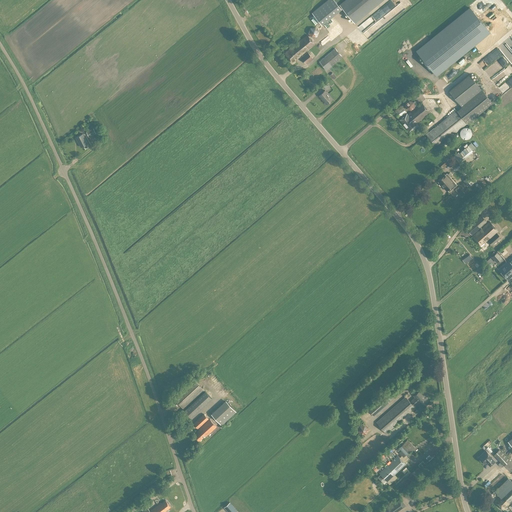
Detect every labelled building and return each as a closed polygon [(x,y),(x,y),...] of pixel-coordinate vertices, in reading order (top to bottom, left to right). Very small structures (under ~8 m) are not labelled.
[(273,7),(266,12),(270,17),(286,5),(282,0),(273,7)] [(327,0),(312,13),(322,24),(341,8),(334,0),(327,0)] [(350,0),(341,7),(355,24),(384,0),(350,0)] [(390,10),(402,1),(401,0),(393,0),(387,5),(390,10)] [(278,30),(297,18),(290,7),(271,20),(278,30)] [(436,75),(490,32),(470,7),(417,51),(436,75)] [(328,22),(330,25),(335,21),(332,17),(323,23),(324,25),(328,22)] [(369,19),(356,28),(360,34),(373,25),(369,19)] [(310,28),(307,33),(311,38),(317,37),(319,32),(316,27),(310,28)] [(315,44),(308,35),(285,53),(292,62),(315,44)] [(313,54),(319,49),(315,44),(309,50),(313,54)] [(347,57),(354,52),(351,47),(343,53),(347,57)] [(326,70),(342,57),(335,48),(319,61),(326,70)] [(511,49),(484,70),(488,76),(511,58),(511,60),(511,62),(511,64),(509,67),(510,68),(511,66),(511,49)] [(306,64),(313,58),(308,52),(301,58),(306,64)] [(459,70),(470,61),(467,57),(464,60),(463,58),(455,65),(459,70)] [(482,69),(489,63),(485,58),(480,62),(481,63),(479,65),(482,69)] [(453,66),(449,69),(451,72),(442,77),(446,82),(458,74),(453,66)] [(449,91),(461,106),(426,134),(437,147),(492,102),(469,74),(449,91)] [(423,80),(422,81),(416,86),(421,92),(427,87),(428,85),(423,80)] [(327,104),(332,99),(325,90),(319,95),(327,104)] [(406,108),(411,110),(415,107),(414,101),(409,100),(405,103),(406,108)] [(401,106),(394,112),(409,131),(416,125),(415,124),(429,112),(422,103),(408,114),(401,106)] [(94,128),(86,132),(89,136),(96,133),(94,128)] [(77,141),(78,141),(81,147),(88,143),(83,134),(76,137),(77,141)] [(468,153),(472,150),(467,143),(462,146),(468,153)] [(456,157),(455,158),(448,163),(453,168),(459,163),(462,160),(458,155),(455,151),(453,153),(456,157)] [(457,185),(447,173),(445,175),(444,174),(442,176),(443,177),(438,181),(439,181),(438,182),(440,184),(441,184),(442,185),(442,184),(444,186),(443,186),(447,190),(449,192),(457,185)] [(469,176),(463,180),(468,187),(473,183),(469,176)] [(487,222),(481,216),(466,229),(472,235),(487,222)] [(473,236),(482,246),(486,243),(485,242),(498,231),(490,222),(473,236)] [(492,246),(501,238),(497,233),(488,242),(492,246)] [(498,261),(502,257),(497,252),(493,255),(498,261)] [(511,267),(507,262),(499,269),(508,280),(511,275),(511,267)] [(210,383),(208,384),(217,394),(224,389),(213,376),(208,380),(210,383)] [(184,409),(204,390),(194,379),(173,398),(184,409)] [(414,395),(415,397),(410,402),(405,397),(376,422),(386,434),(415,408),(414,406),(419,402),(423,405),(429,400),(422,393),(423,393),(420,390),(414,395)] [(190,419),(212,399),(205,391),(183,412),(190,419)] [(368,409),(374,416),(389,403),(383,396),(368,409)] [(230,402),(238,411),(242,408),(233,399),(230,402)] [(222,425),(236,411),(226,400),(211,414),(222,425)] [(204,414),(193,424),(198,428),(208,419),(204,414)] [(217,427),(210,419),(199,429),(199,430),(194,435),(199,441),(206,435),(206,436),(217,427)] [(361,435),(367,434),(369,428),(365,424),(359,425),(357,430),(356,432),(359,436),(361,434),(361,435)] [(406,455),(414,447),(407,440),(399,448),(406,455)] [(499,449),(493,455),(504,465),(509,460),(499,449)] [(490,466),(495,462),(495,461),(491,457),(492,456),(486,450),(478,457),(484,463),(487,461),(488,463),(487,463),(490,466)] [(387,481),(405,464),(397,456),(379,473),(387,481)] [(427,466),(423,461),(418,465),(423,470),(427,466)] [(511,482),(508,479),(495,491),(500,496),(494,501),(503,510),(510,503),(511,505),(511,482)] [(484,497),(489,503),(493,500),(488,494),(484,497)] [(143,511),(141,511),(164,511),(165,511),(171,507),(166,500),(160,504),(150,511),(144,503),(139,507),(143,511)] [(401,500),(383,511),(394,511),(405,505),(401,500)] [(236,511),(238,511),(230,502),(224,507),(228,511),(236,511)]
